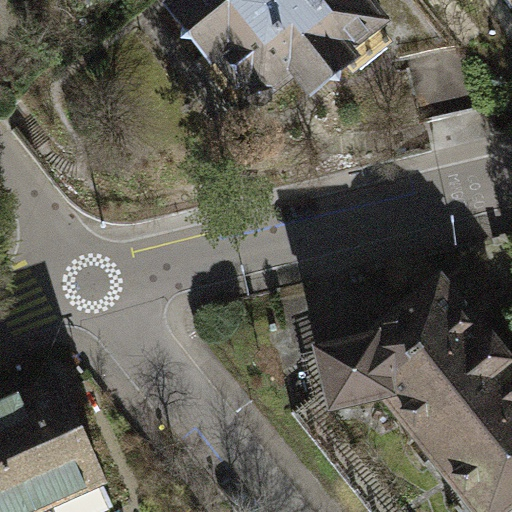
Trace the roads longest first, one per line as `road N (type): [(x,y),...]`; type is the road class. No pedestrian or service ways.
road 1 (residential): [(511,177),(93,283)]
road 2 (residential): [(93,283),(272,511)]
road 3 (residential): [(0,151),(93,283)]
